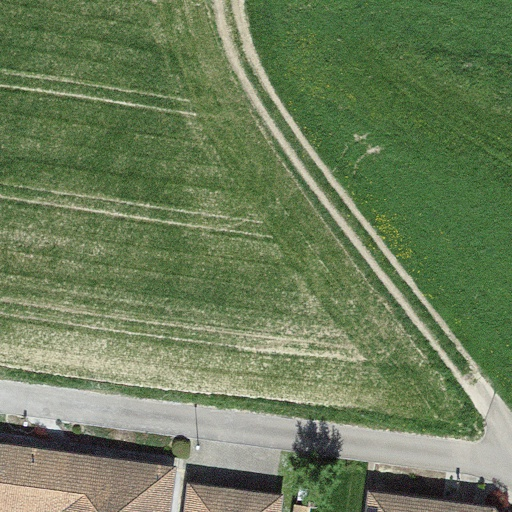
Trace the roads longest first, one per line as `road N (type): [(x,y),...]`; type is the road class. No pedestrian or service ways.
road 1 (track): [(511,455),(250,92),(226,41),(221,0)]
road 2 (residential): [(0,404),(511,472)]
